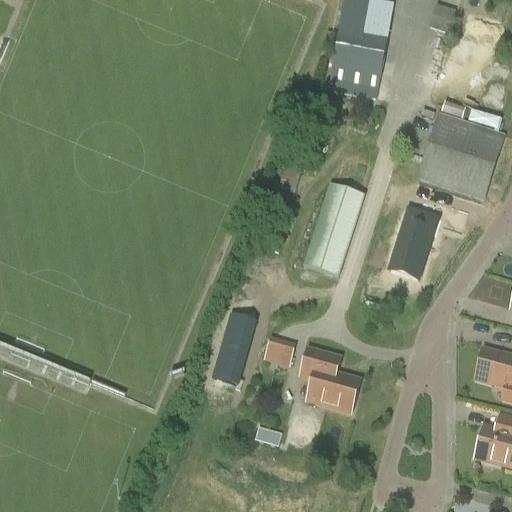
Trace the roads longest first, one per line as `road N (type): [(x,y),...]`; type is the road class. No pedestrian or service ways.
road 1 (residential): [(438,325),(409,385),(382,489),(435,499),(439,388)]
road 2 (residential): [(507,217),(438,325)]
